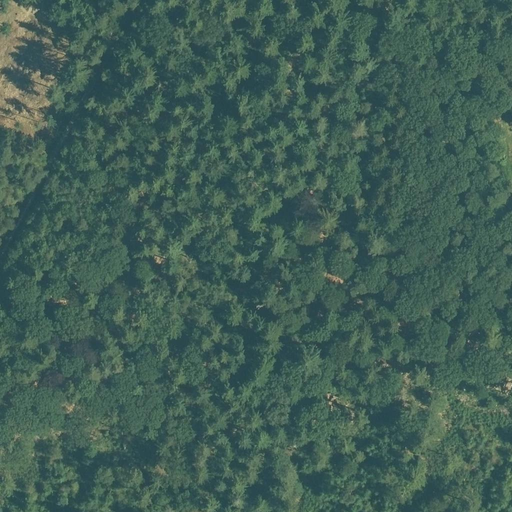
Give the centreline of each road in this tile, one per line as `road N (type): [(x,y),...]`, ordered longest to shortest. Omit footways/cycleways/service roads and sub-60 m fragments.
road 1 (track): [(125,29),(329,27),(449,42),(511,36)]
road 2 (track): [(140,0),(35,194)]
